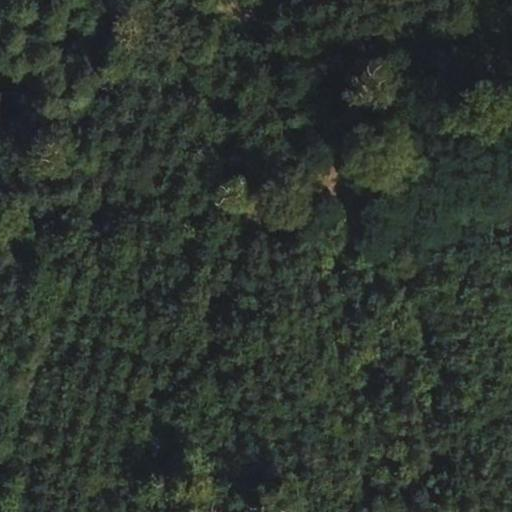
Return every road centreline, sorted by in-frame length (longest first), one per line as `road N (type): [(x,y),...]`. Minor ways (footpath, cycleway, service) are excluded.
road 1 (track): [(0,504),(48,334),(184,0)]
road 2 (track): [(258,0),(324,320),(386,511)]
